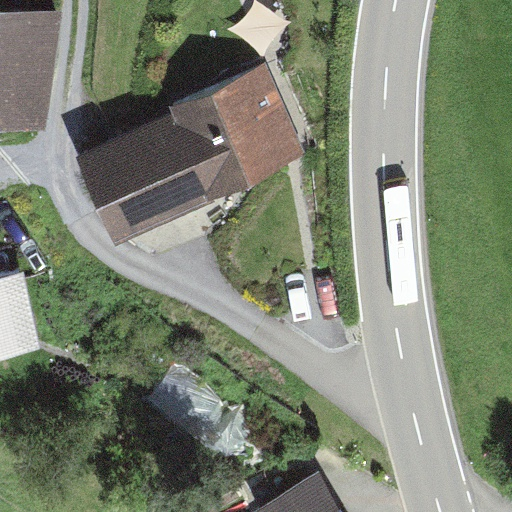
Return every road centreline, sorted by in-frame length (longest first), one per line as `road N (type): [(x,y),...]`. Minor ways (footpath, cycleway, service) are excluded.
road 1 (tertiary): [(401,0),(391,76),(392,280),(401,350),(448,511)]
road 2 (track): [(416,410),(332,381),(121,254),(86,219),(59,162),(0,171)]
road 3 (track): [(85,0),(59,162)]
